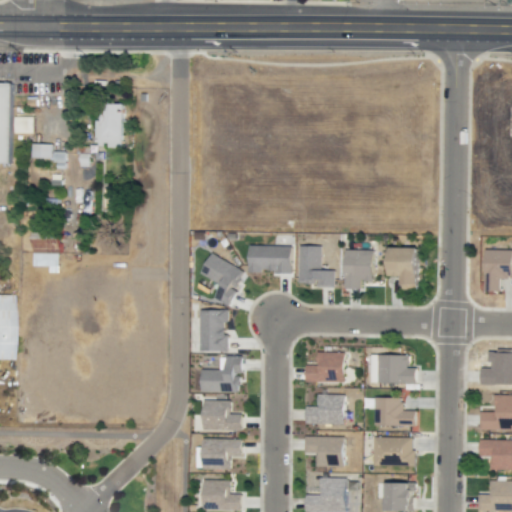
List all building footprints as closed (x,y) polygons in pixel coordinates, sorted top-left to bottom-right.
[(0,163),(10,164),(11,83),(0,82),(0,163)] [(122,104),(96,104),(95,145),(106,146),(106,147),(121,148),(122,104)] [(33,133),(33,117),(14,117),(14,133),(33,133)] [(51,159),(52,144),(31,144),(31,158),(51,159)] [(32,266),(49,266),(48,273),(58,273),(59,235),(33,234),(32,266)] [(291,273),(292,245),(249,244),(248,273),(261,273),(261,272),(291,273)] [(321,246),(299,246),(298,284),(316,284),(316,287),(334,287),(335,271),(321,270),(321,246)] [(390,276),(402,276),(402,289),(418,289),(418,248),(390,248),(390,276)] [(373,282),(374,250),(345,250),(344,289),(359,289),(359,282),(373,282)] [(511,250),(485,250),(484,292),(499,292),(500,278),(511,278),(511,250)] [(200,274),(220,284),(213,298),(228,306),(245,271),(210,254),(200,274)] [(9,295),(0,295),(0,359),(8,360),(9,295)] [(199,352),(228,352),(229,332),(223,332),(223,322),(228,322),(228,310),(200,310),(199,352)] [(344,352),(317,352),(317,366),(306,366),(305,382),(344,382),(344,352)] [(370,383),(416,384),(416,369),(409,369),(409,355),(371,354),(370,383)] [(201,392),(237,392),(237,382),(240,382),(241,356),(225,356),(225,369),(201,369),(201,392)] [(344,424),(344,395),(317,394),(317,405),(306,405),(305,424),(344,424)] [(511,395),(494,395),(494,412),(480,412),(479,429),(511,429),(511,395)] [(373,425),(415,426),(416,411),(402,410),(402,398),(374,398),(373,425)] [(202,430),(242,431),(242,412),(230,411),(230,401),(203,400),(202,430)] [(344,438),(305,436),(304,454),(315,454),(315,466),(343,466),(344,438)] [(413,466),(414,438),(373,437),(373,465),(413,466)] [(241,457),(241,439),(202,438),(201,469),(230,469),(230,457),(241,457)] [(511,440),(479,439),(479,457),(490,458),(490,470),(511,470),(511,440)] [(304,511),(345,511),(346,478),(319,478),(319,495),(305,495),(304,511)] [(202,510),(241,511),(242,492),(232,492),(232,480),(203,480),(202,510)] [(511,480),(490,481),(491,495),(477,495),(478,511),(511,510),(511,480)] [(413,511),(414,511),(415,484),(386,483),(385,511),(413,511)]
